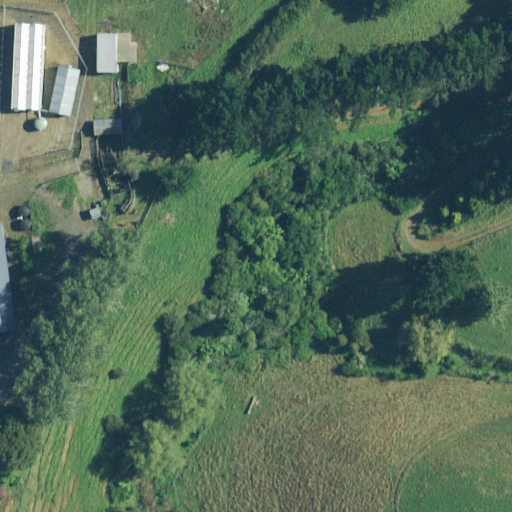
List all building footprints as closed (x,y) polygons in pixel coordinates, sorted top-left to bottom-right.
[(138,61),(138,33),(100,33),(100,71),(118,72),(118,61),(138,61)] [(82,69),(60,65),(50,111),(72,116),(82,69)] [(120,133),(119,118),(96,119),(96,134),(120,133)] [(99,202),(89,207),(94,219),(104,215),(99,202)] [(0,331),(18,329),(2,222),(0,222),(0,331)]
